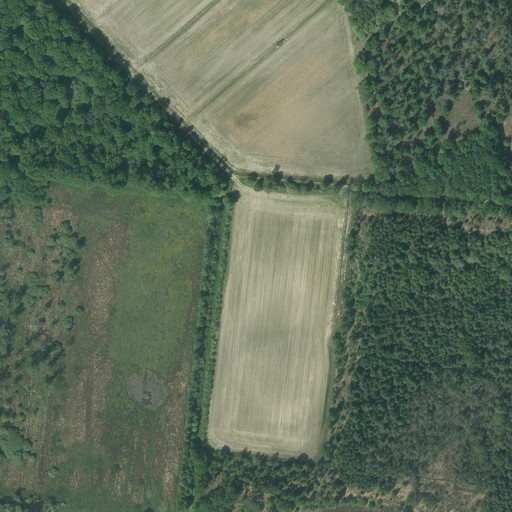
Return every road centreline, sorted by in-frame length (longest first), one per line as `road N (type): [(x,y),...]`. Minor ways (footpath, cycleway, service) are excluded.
road 1 (track): [(192,495),(225,199)]
road 2 (track): [(65,0),(233,177)]
road 3 (track): [(225,199),(28,175)]
road 4 (track): [(354,190),(511,204)]
road 5 (track): [(389,0),(410,27),(432,133)]
road 6 (track): [(317,496),(192,495)]
road 7 (track): [(233,177),(354,190)]
